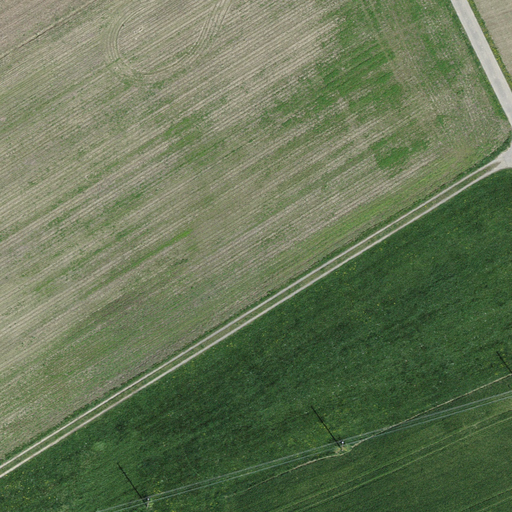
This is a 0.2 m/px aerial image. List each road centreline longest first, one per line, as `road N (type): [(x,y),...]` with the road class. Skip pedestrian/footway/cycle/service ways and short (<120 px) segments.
road 1 (track): [(511,159),(0,476)]
road 2 (track): [(458,0),(511,110)]
